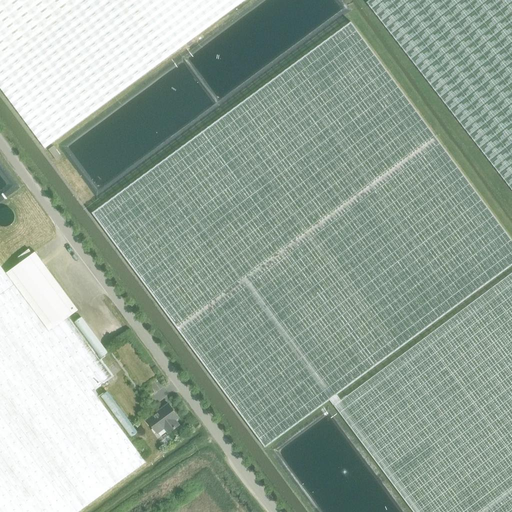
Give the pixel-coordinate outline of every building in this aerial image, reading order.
[(0,0),(0,87),(45,149),(244,0),(0,0)] [(511,0),(370,0),(367,3),(511,189),(511,0)] [(337,394),(511,264),(511,240),(351,22),(92,213),(266,446),(330,399),(334,404),(341,399),(337,394)] [(62,157),(53,146),(49,150),(57,161),(62,157)] [(107,369),(100,360),(69,317),(78,310),(36,253),(7,274),(93,390),(112,376),(107,369)] [(0,511),(78,511),(146,462),(93,390),(7,274),(0,264),(0,511)] [(511,511),(511,272),(334,405),(413,511),(511,511)] [(106,356),(100,360),(107,369),(113,365),(106,356)] [(116,382),(113,378),(108,382),(111,386),(116,382)] [(148,420),(158,433),(165,428),(169,433),(179,425),(176,420),(179,418),(169,404),(148,420)]
